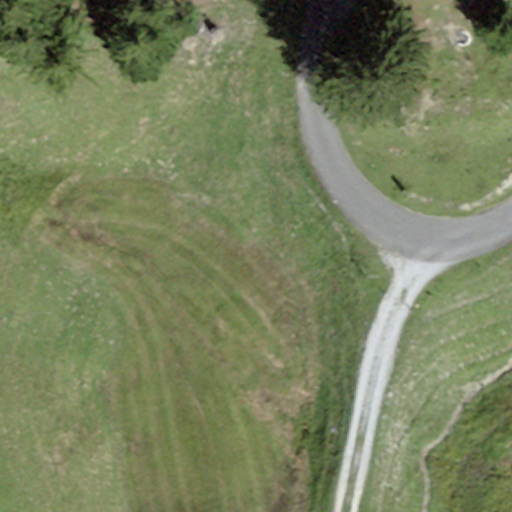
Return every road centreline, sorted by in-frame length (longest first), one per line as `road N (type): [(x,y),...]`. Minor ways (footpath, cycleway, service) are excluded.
road 1 (track): [(326,0),(315,102),(322,146),(349,190),(386,222),(427,235),(475,237),(511,218)]
road 2 (track): [(448,236),(399,295),(384,329),(342,511)]
